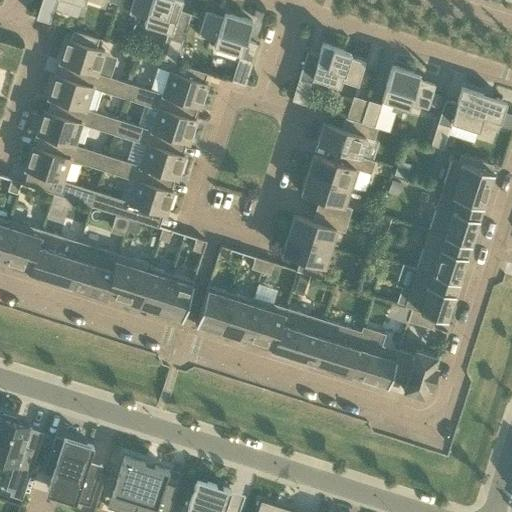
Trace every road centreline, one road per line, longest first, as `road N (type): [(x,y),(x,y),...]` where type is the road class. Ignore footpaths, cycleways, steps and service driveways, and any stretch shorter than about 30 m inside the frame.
road 1 (residential): [(0,285),(441,435),(511,194)]
road 2 (residential): [(0,379),(411,511)]
road 3 (residential): [(292,12),(511,78)]
road 4 (residential): [(264,102),(298,115),(262,242),(219,228)]
road 5 (residential): [(264,102),(230,92),(187,218),(219,228)]
road 6 (residential): [(10,22),(42,33),(0,167)]
